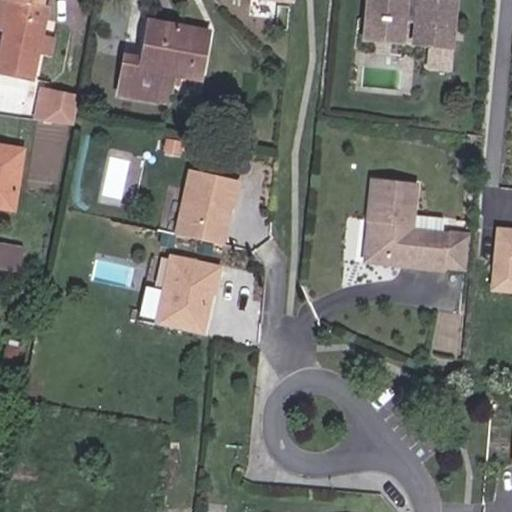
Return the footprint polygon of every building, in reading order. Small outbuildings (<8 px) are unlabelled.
[(0,0),(0,74),(31,80),(47,5),(41,3),(41,0),(0,0)] [(364,0),(363,5),(398,12),(412,14),(409,34),(443,40),(449,0),(364,0)] [(398,12),(363,5),(360,25),(395,31),(398,12)] [(176,71),(185,25),(150,18),(143,55),(121,52),(115,92),(163,100),(171,71),(176,71)] [(185,25),(176,71),(202,77),(211,30),(185,25)] [(73,98),(41,92),(36,120),(68,125),(73,98)] [(22,147),(0,144),(0,208),(12,211),(22,147)] [(218,214),(219,207),(226,208),(231,183),(182,173),(169,237),(216,246),(222,219),(218,214)] [(415,183),(370,178),(366,214),(374,214),(371,238),(382,252),(407,254),(406,260),(442,264),(442,262),(446,230),(446,228),(411,224),(415,183)] [(382,252),(371,238),(374,214),(366,214),(362,256),(406,260),(407,254),(382,252)] [(511,229),(497,228),(491,296),(511,297),(511,229)] [(464,264),(467,232),(446,230),(442,262),(464,264)] [(25,249),(0,245),(0,265),(21,269),(25,249)] [(198,296),(200,286),(206,288),(211,263),(162,252),(148,321),(195,331),(201,301),(198,296)]
